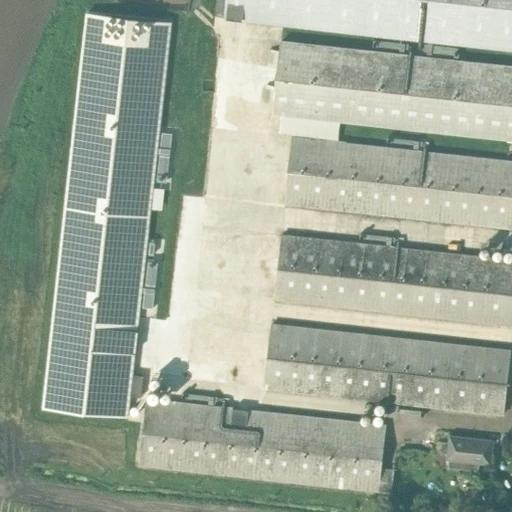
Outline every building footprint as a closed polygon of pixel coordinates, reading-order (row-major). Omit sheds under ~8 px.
[(216,0),(215,16),(224,18),(226,0),(216,0)] [(511,0),(226,0),(224,18),(272,23),(343,31),(511,49),(511,0)] [(44,408),(44,409),(126,418),(126,417),(125,417),(127,395),(141,397),(144,376),(135,375),(130,374),(169,21),(170,21),(88,12),(89,12),(60,273),(46,402),(45,408),(44,408)] [(273,112),(511,138),(511,67),(280,42),(273,112)] [(163,130),(157,176),(167,178),(173,131),(163,130)] [(285,203),(504,227),(511,227),(511,161),(293,138),(285,203)] [(168,219),(167,234),(187,235),(188,220),(168,219)] [(511,260),(500,259),(282,235),(275,298),(511,324),(511,260)] [(149,258),(143,304),(153,305),(159,259),(149,258)] [(265,387),(483,412),(503,414),(510,350),(272,324),(265,387)] [(140,464),(393,492),(395,470),(381,468),(386,425),(147,399),(140,464)] [(478,471),(479,462),(490,463),(492,441),(450,436),(449,443),(437,441),(436,452),(448,454),(448,458),(449,459),(448,467),(478,471)]
